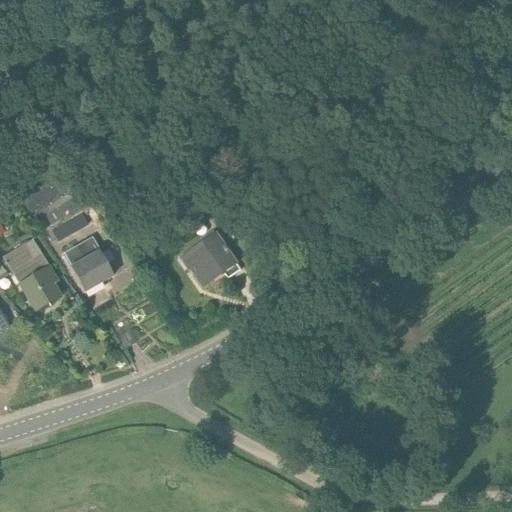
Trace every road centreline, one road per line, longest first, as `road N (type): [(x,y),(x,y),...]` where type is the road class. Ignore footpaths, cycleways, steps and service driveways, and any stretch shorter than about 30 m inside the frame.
road 1 (tertiary): [(163,379),(267,322),(511,157)]
road 2 (unclassified): [(511,496),(410,500),(327,485),(189,412),(163,379)]
road 3 (track): [(310,477),(314,380),(331,357),(379,329)]
road 4 (tertiary): [(0,434),(163,379)]
